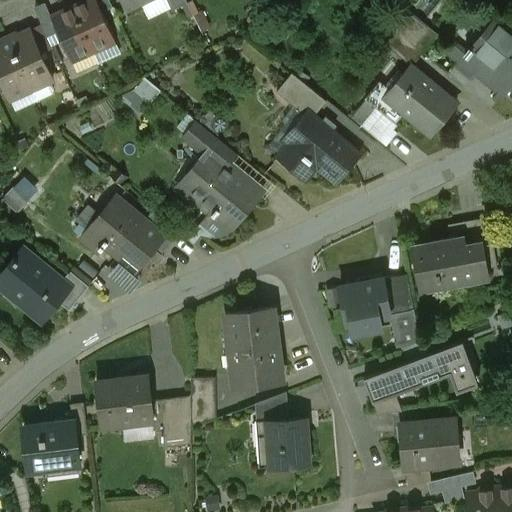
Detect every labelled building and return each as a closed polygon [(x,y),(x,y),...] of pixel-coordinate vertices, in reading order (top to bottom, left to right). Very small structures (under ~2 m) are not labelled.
[(123,0),(128,9),(146,0),(123,0)] [(185,0),(166,0),(172,11),(188,4),(185,0)] [(84,2),(73,7),(94,53),(105,48),(104,46),(114,41),(97,2),(86,7),(84,2)] [(94,53),(73,7),(62,12),(64,17),(54,22),(71,60),(82,55),(83,58),(94,53)] [(425,34),(398,11),(387,24),(415,46),(425,34)] [(511,33),(495,19),(493,20),(496,23),(473,51),(469,47),(464,54),(465,54),(456,65),(471,77),(475,73),(494,89),(503,78),(511,85),(511,33)] [(387,24),(383,20),(364,43),(381,57),(389,48),(410,65),(411,64),(412,65),(422,53),(415,46),(387,24)] [(53,81),(30,30),(9,40),(31,90),(32,90),(50,82),(53,81)] [(31,90),(9,40),(0,43),(0,76),(11,100),(31,90)] [(412,65),(411,64),(410,65),(394,85),(390,81),(386,87),(379,81),(365,99),(367,101),(376,108),(395,123),(403,114),(429,136),(454,107),(434,91),(437,87),(429,81),(430,80),(412,65)] [(326,101),(292,73),(276,91),(305,115),(307,112),(311,116),(312,114),(314,116),(326,101)] [(142,109),(160,86),(145,74),(127,97),(142,109)] [(50,82),(32,90),(37,101),(52,94),(54,90),(50,82)] [(367,101),(353,119),(362,126),(376,108),(367,101)] [(314,116),(312,114),(311,116),(278,155),(300,172),(302,171),(299,168),(306,159),(309,162),(311,160),(335,181),(358,153),(331,130),(332,130),(334,125),(326,118),(321,122),(314,116)] [(237,154),(196,120),(183,137),(205,154),(210,148),(229,164),(237,154)] [(229,164),(210,148),(205,154),(179,187),(210,212),(214,216),(218,212),(232,224),(229,228),(230,229),(261,190),(229,164)] [(19,211),(40,187),(25,173),(4,197),(19,211)] [(144,220),(118,198),(83,241),(98,253),(105,245),(135,270),(154,248),(136,233),(146,221),(144,220)] [(178,233),(152,211),(144,220),(146,221),(136,233),(154,248),(161,254),(178,233)] [(210,212),(195,230),(196,231),(207,235),(219,234),(230,229),(229,228),(232,224),(218,212),(214,216),(210,212)] [(488,217),(463,222),(465,236),(463,237),(464,245),(481,242),(485,268),(497,266),(488,217)] [(463,237),(414,245),(422,289),(442,285),(441,277),(485,268),(481,242),(464,245),(463,237)] [(62,280),(24,248),(0,276),(23,295),(18,301),(41,320),(61,295),(54,289),(62,280)] [(62,280),(54,289),(61,295),(73,305),(89,286),(70,270),(62,280)] [(407,274),(383,278),(390,314),(413,309),(407,274)] [(383,277),(339,285),(347,323),(390,315),(390,314),(383,278),(383,277)] [(273,307),(225,313),(234,386),(282,380),(273,307)] [(365,377),(375,402),(450,374),(457,391),(479,383),(463,341),(365,377)] [(148,375),(97,380),(102,426),(123,423),(123,422),(152,418),(152,420),(154,420),(151,401),(151,400),(148,375)] [(216,377),(191,377),(191,394),(191,426),(216,417),(216,377)] [(286,392),(255,403),(256,422),(261,421),(261,420),(288,418),(286,392)] [(190,395),(151,400),(151,401),(163,399),(164,447),(165,447),(165,446),(190,443),(190,456),(191,456),(191,426),(191,394),(190,394),(190,395)] [(84,402),(70,403),(72,420),(74,420),(76,435),(88,434),(84,402)] [(288,418),(261,420),(261,421),(267,420),(268,437),(269,446),(263,446),(264,467),(309,464),(305,417),(288,418)] [(454,418),(402,423),(404,441),(403,441),(405,465),(406,465),(429,463),(458,460),(454,418)] [(72,421),(42,425),(42,424),(24,426),(29,470),(47,468),(47,466),(77,462),(77,464),(79,464),(76,435),(74,420),(72,420),(72,421)] [(268,437),(259,447),(258,447),(259,462),(258,462),(258,467),(264,467),(263,446),(269,446),(268,437)] [(429,463),(406,465),(408,486),(427,482),(431,481),(429,463)] [(472,471),(452,476),(454,488),(461,486),(475,483),(472,471)] [(431,481),(427,482),(430,494),(442,491),(454,488),(452,476),(431,481)] [(461,486),(454,488),(455,500),(464,498),(461,486)] [(511,511),(511,487),(504,489),(504,486),(496,487),(498,511),(511,511)] [(488,490),(467,493),(469,511),(498,511),(496,487),(488,487),(488,490)] [(454,488),(442,491),(445,502),(455,500),(454,488)]
